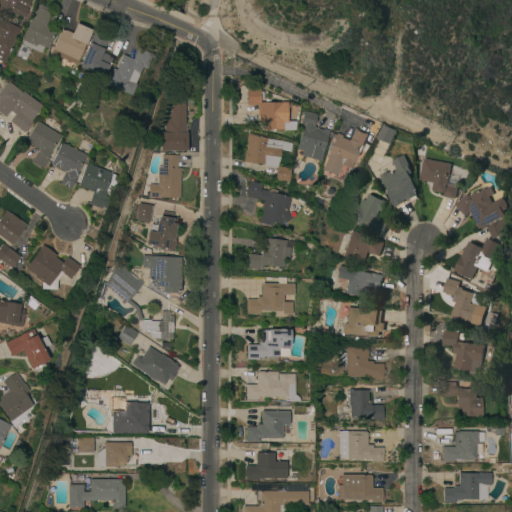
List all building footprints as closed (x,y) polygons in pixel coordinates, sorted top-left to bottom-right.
[(9,12),(10,10),(0,5),(0,0),(30,0),(22,18),(9,12)] [(20,44),(21,41),(20,40),(37,3),(51,9),(44,24),(55,29),(46,49),(42,48),(40,53),(20,44)] [(0,62),(0,22),(4,24),(5,23),(19,30),(4,64),(0,62)] [(75,65),(50,54),(61,29),(71,34),(76,24),(90,30),(75,65)] [(94,72),(93,74),(78,67),(94,31),(108,37),(101,54),(111,58),(104,76),(94,72)] [(105,84),(112,69),(114,70),(121,55),(132,59),(136,48),(152,55),(146,69),(141,67),(133,84),(135,85),(130,95),(105,84)] [(0,90),(7,81),(16,88),(16,89),(22,93),(4,117),(0,113),(0,90)] [(263,100),(260,100),(260,103),(280,102),(287,102),(287,104),(288,104),(288,110),(287,110),(287,130),(263,130),(263,122),(260,122),(260,117),(258,117),(258,105),(247,105),(247,89),(259,89),(259,91),(263,92),(263,100)] [(160,151),(160,133),(164,133),(164,121),(167,121),(167,109),(171,109),(171,100),(184,100),(184,133),(186,133),(186,151),(160,151)] [(22,115),(27,108),(31,111),(27,118),(32,122),(24,133),(9,122),(17,111),(22,115)] [(311,158),(313,151),(309,150),(308,153),(296,150),(303,126),(300,125),(304,111),(317,115),(314,126),(315,127),(314,129),(322,131),(322,129),(329,131),(320,161),(311,158)] [(29,160),(30,158),(31,159),(37,150),(24,142),(37,121),(60,136),(48,154),(50,155),(42,168),(29,160)] [(391,144),(378,139),(383,126),(396,131),(391,144)] [(337,164),(336,168),(324,163),(336,134),(341,136),(340,138),(349,142),(354,129),(368,135),(362,147),(359,146),(349,169),(337,164)] [(274,180),(276,170),(264,168),(264,166),(243,162),(245,151),(246,151),(248,134),(261,136),(261,138),(291,143),(290,152),(281,151),(280,158),(277,167),(291,169),(288,182),(274,180)] [(70,190),(58,184),(64,173),(50,165),(61,143),(86,156),(77,174),(78,175),(73,184),(70,190)] [(147,197),(148,186),(157,186),(158,167),(161,167),(162,155),(177,155),(177,168),(179,168),(178,198),(147,197)] [(387,191),(388,190),(383,180),(382,181),(379,175),(387,171),(388,173),(396,169),(392,161),(403,155),(408,166),(411,173),(409,174),(417,190),(415,191),(418,195),(416,196),(417,198),(398,208),(397,206),(396,207),(395,205),(394,205),(387,191)] [(443,197),(443,194),(435,192),(435,191),(432,191),(433,186),(427,185),(428,182),(419,181),(423,160),(451,165),(447,185),(457,187),(455,200),(443,197)] [(111,195),(106,193),(104,197),(109,199),(105,209),(102,208),(101,209),(88,204),(92,192),(78,187),(86,164),(118,176),(111,195)] [(271,222),(270,226),(258,223),(263,200),(245,196),(248,181),(261,184),(260,190),(267,191),(268,190),(270,190),(270,189),(277,191),(276,194),(290,197),(290,198),(293,199),(290,211),(294,216),(281,224),(271,222)] [(494,195),(489,197),(492,204),(501,199),(505,200),(507,205),(507,210),(503,212),(505,216),(479,230),(470,211),(465,217),(454,205),(466,195),(469,196),(484,188),(485,190),(490,187),(494,195)] [(382,200),(386,202),(382,211),(380,210),(377,216),(382,219),(381,221),(387,224),(382,236),(356,224),(356,225),(350,221),(351,219),(350,218),(351,216),(352,216),(353,212),(356,214),(358,209),(357,208),(362,199),(365,201),(368,194),(382,200)] [(149,224),(143,223),(143,222),(136,221),(139,203),(151,205),(149,224)] [(0,238),(0,217),(5,211),(9,215),(10,213),(25,225),(10,245),(0,238)] [(147,231),(149,231),(150,225),(155,226),(156,222),(158,222),(159,216),(161,216),(162,212),(173,213),(172,218),(175,219),(174,224),(175,224),(174,230),(175,230),(174,234),(175,235),(174,240),(175,241),(173,250),(172,250),(172,252),(159,249),(159,248),(154,247),(154,248),(149,247),(149,246),(145,245),(147,231)] [(501,235),(503,237),(499,239),(497,237),(493,239),(487,227),(504,218),(506,221),(506,233),(501,235)] [(383,242),(379,256),(371,254),(372,253),(367,252),(363,263),(342,256),(343,255),(337,253),(344,231),(350,233),(351,231),(383,242)] [(246,268),(247,253),(259,255),(261,238),(285,241),(284,247),(289,248),(288,261),(283,260),(282,269),(260,266),(260,270),(246,268)] [(493,259),(494,260),(489,272),(478,267),(472,279),(454,271),(468,241),(483,248),(487,238),(500,244),(493,259)] [(62,263),(66,258),(79,267),(69,280),(62,274),(56,282),(56,291),(40,290),(40,283),(33,278),(34,276),(25,269),(39,250),(38,250),(41,245),(56,256),(54,258),(62,263)] [(0,261),(0,259),(7,249),(20,257),(11,269),(0,261)] [(138,279),(140,254),(148,255),(179,256),(179,278),(178,289),(177,289),(177,292),(176,292),(176,295),(175,296),(168,296),(165,299),(139,284),(138,279)] [(139,286),(127,301),(136,308),(139,320),(136,321),(133,310),(125,303),(124,304),(102,284),(106,280),(105,279),(114,269),(115,270),(120,265),(138,281),(139,286)] [(384,276),(381,291),(369,288),(367,299),(344,294),(346,285),(336,283),(338,272),(348,274),(349,269),(384,276)] [(293,284),(292,295),(282,295),(282,302),(291,302),(291,315),(281,314),(281,312),(258,311),(258,314),(245,314),(245,299),(255,299),(255,297),(260,297),(260,284),(262,284),(262,283),(277,284),(277,277),(285,278),(284,283),(293,284)] [(474,323),(451,316),(456,302),(452,301),(454,296),(442,292),(447,278),(460,282),(458,286),(476,292),(473,302),(480,304),(474,323)] [(33,310),(24,303),(29,296),(38,303),(33,310)] [(21,326),(0,322),(0,300),(20,304),(19,309),(24,310),(21,326)] [(380,327),(369,326),(368,337),(345,335),(348,308),(382,311),(380,327)] [(172,323),(173,323),(172,333),(171,333),(171,340),(159,339),(154,338),(154,337),(150,337),(150,333),(148,333),(145,333),(146,331),(139,331),(139,320),(158,322),(158,321),(159,320),(161,320),(161,311),(169,311),(168,316),(172,316),(172,323)] [(464,340),(458,339),(458,342),(475,344),(485,345),(485,348),(485,353),(484,353),(482,373),(455,369),(456,360),(454,359),(454,353),(454,347),(443,345),(446,325),(460,327),(459,333),(464,334),(464,340)] [(128,347),(116,339),(124,326),(136,334),(128,347)] [(39,340),(45,336),(50,345),(42,349),(48,360),(31,369),(22,351),(11,356),(4,344),(33,329),(39,340)] [(245,359),(245,346),(257,346),(257,339),(260,339),(260,331),(289,331),(289,347),(287,347),(288,357),(257,357),(257,359),(245,359)] [(178,368),(169,381),(166,379),(162,386),(130,364),(135,356),(139,359),(146,347),(178,368)] [(366,362),(372,362),(372,365),(382,365),(382,379),(369,379),(369,377),(346,377),(346,367),(339,367),(339,353),(345,353),(345,350),(346,350),(346,348),(367,348),(367,358),(366,358),(366,362)] [(10,422),(0,407),(0,398),(8,393),(1,383),(16,373),(29,391),(24,394),(33,406),(10,422)] [(276,375),(293,375),(293,395),(295,396),(296,396),(297,397),(298,399),(298,400),(297,402),(285,402),(285,398),(257,398),(257,400),(245,400),(245,385),(255,385),(255,373),(276,373),(276,375)] [(456,389),(473,389),(474,399),(480,399),(480,417),(460,417),(460,410),(456,410),(456,397),(443,397),(443,382),(456,382),(456,389)] [(367,406),(382,406),(382,421),(370,421),(370,419),(349,419),(349,401),(347,401),(347,391),(367,391),(367,406)] [(147,435),(109,434),(110,406),(129,406),(129,403),(148,403),(147,435)] [(288,426),(281,426),(281,439),(258,439),(258,442),(244,442),(244,427),(255,427),(255,425),(261,425),(261,422),(260,422),(260,411),(288,411),(288,426)] [(0,421),(8,425),(0,442),(0,421)] [(503,436),(493,436),(493,428),(503,428),(503,436)] [(483,442),(476,442),(476,443),(475,443),(475,448),(474,448),(474,460),(453,460),(453,461),(441,461),(441,447),(453,447),(453,432),(456,432),(456,431),(476,431),(476,432),(483,432),(483,442)] [(382,463),(369,463),(369,460),(337,460),(337,432),(366,432),(366,446),(371,446),(371,449),(382,449),(382,463)] [(92,453),(66,452),(67,438),(92,438),(92,453)] [(130,451),(129,451),(129,468),(96,468),(96,454),(103,449),(103,443),(130,443),(130,451)] [(285,478),(257,478),(257,480),(243,480),(244,466),(255,466),(255,453),(273,453),(273,462),(286,462),(285,478)] [(490,486),(485,486),(485,501),(454,500),(454,504),(441,504),(442,489),(452,489),(452,486),(457,486),(457,473),(490,473),(490,486)] [(371,488),(381,488),(381,503),(369,503),(369,501),(340,501),(340,499),(337,499),(337,486),(340,486),(340,475),(371,475),(371,488)] [(123,508),(110,508),(110,502),(82,502),(82,509),(66,509),(67,485),(82,485),(82,492),(89,492),(89,480),(120,480),(120,486),(123,486),(123,508)] [(312,501),(306,501),(306,505),(284,505),(284,511),(242,511),(242,507),(256,507),(259,505),(260,505),(260,500),(259,500),(259,492),(276,492),(276,489),(283,489),(283,492),(305,492),(305,487),(312,487),(312,501)]
